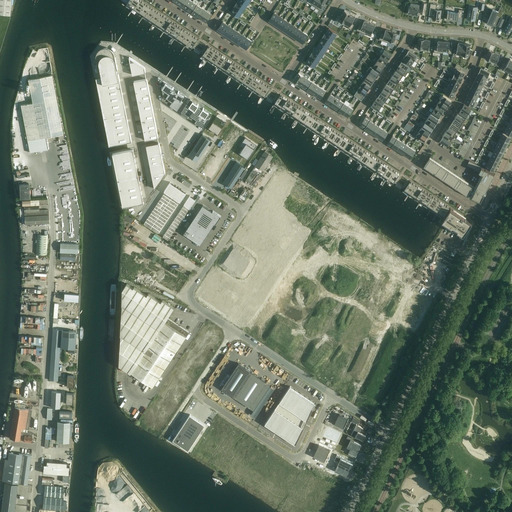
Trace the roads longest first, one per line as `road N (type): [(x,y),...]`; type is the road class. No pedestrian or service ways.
road 1 (residential): [(39,447),(49,189)]
road 2 (tertiary): [(387,433),(488,221)]
road 3 (residential): [(192,391),(294,457),(331,394)]
road 4 (residential): [(375,511),(456,343)]
road 5 (residential): [(233,329),(190,294),(243,211)]
road 6 (residential): [(413,170),(467,82),(481,35)]
